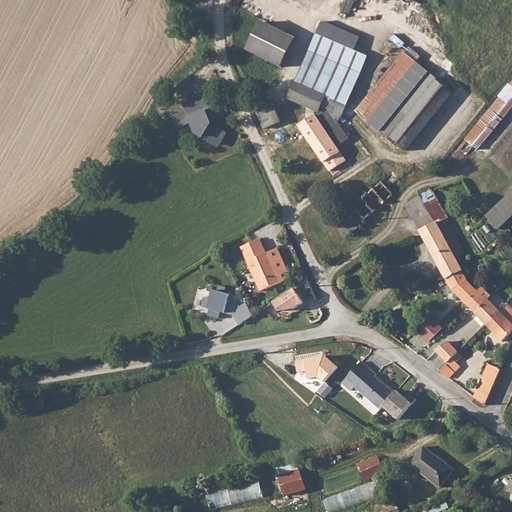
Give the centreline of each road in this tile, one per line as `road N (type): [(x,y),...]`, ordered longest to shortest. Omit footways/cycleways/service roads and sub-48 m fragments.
road 1 (residential): [(343,329),(0,386)]
road 2 (unclassified): [(321,278),(229,77),(218,0)]
road 3 (residential): [(489,419),(382,340),(343,329)]
